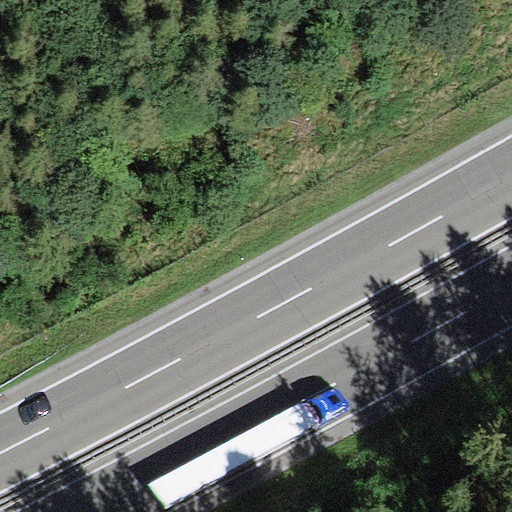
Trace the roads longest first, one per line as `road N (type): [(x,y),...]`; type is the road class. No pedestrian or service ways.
road 1 (motorway): [(511,175),(0,451)]
road 2 (motorway): [(91,511),(511,286)]
